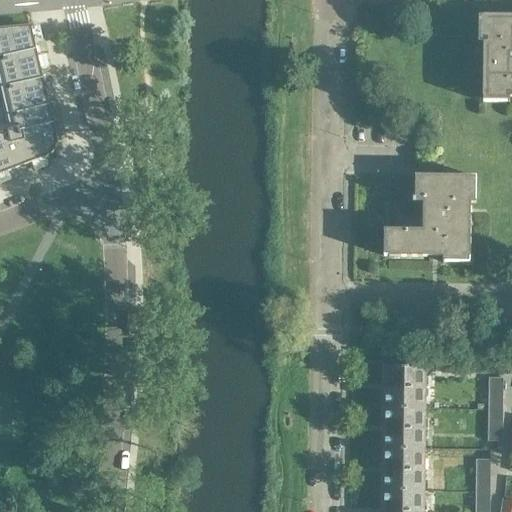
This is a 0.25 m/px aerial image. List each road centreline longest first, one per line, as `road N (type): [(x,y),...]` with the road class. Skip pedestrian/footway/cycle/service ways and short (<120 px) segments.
road 1 (residential): [(324,511),(330,0)]
road 2 (tertiary): [(104,511),(116,360),(110,195)]
road 3 (tertiary): [(110,195),(72,0)]
